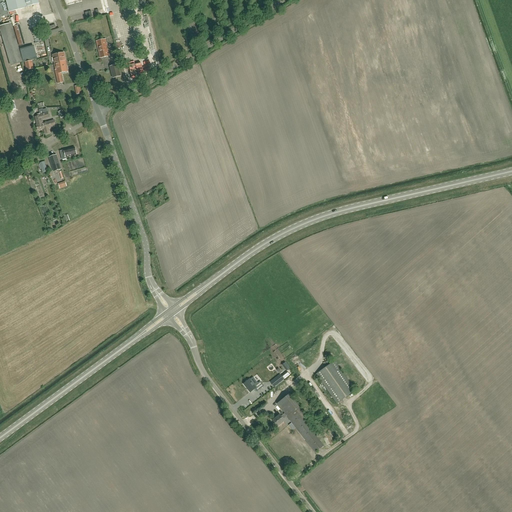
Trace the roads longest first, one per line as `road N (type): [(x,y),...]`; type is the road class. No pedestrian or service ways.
road 1 (secondary): [(171,312),(290,229),(511,171)]
road 2 (unclassified): [(312,511),(206,376),(171,312)]
road 3 (unclassified): [(98,113),(283,0)]
road 4 (unclassified): [(171,312),(150,284),(146,248),(98,113)]
road 5 (secondary): [(0,437),(171,312)]
road 6 (residential): [(98,113),(56,0)]
